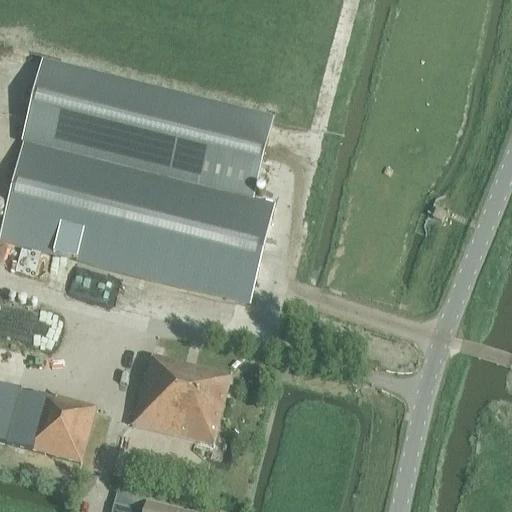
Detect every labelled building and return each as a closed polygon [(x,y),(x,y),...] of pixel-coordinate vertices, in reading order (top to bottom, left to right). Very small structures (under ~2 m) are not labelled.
[(272,126),(42,69),(0,237),(0,242),(54,255),(60,230),(84,237),(77,262),(250,305),(274,207),(253,202),(272,126)] [(436,225),(443,227),(447,218),(439,216),(436,225)] [(231,380),(152,359),(147,379),(145,379),(132,429),(214,450),(231,380)] [(21,393),(0,386),(0,443),(7,446),(21,393)] [(40,399),(21,393),(7,446),(26,451),(82,466),(96,410),(56,400),(55,403),(40,399)]
